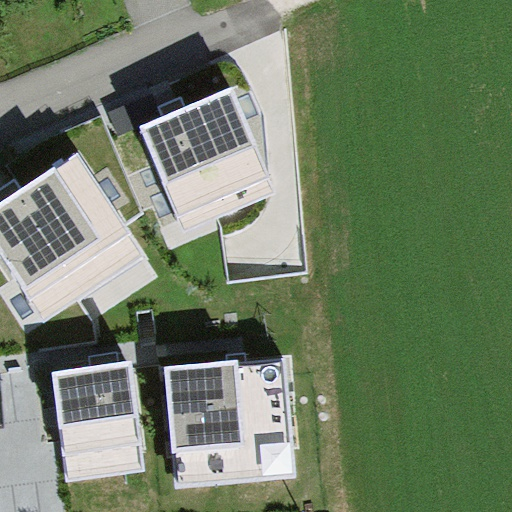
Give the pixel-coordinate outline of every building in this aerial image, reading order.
[(140,127),(184,229),(274,193),(232,87),(186,106),(163,117),(140,127)] [(159,106),(163,117),(186,106),(181,96),(159,106)] [(0,252),(45,321),(141,255),(78,156),(55,172),(54,167),(22,188),(0,202),(0,252)] [(0,202),(22,188),(16,179),(0,190),(0,202)] [(92,367),(119,364),(118,352),(91,355),(92,367)] [(241,364),(247,364),(246,353),(227,354),(228,359),(241,359),(241,364)] [(294,476),(284,361),(247,364),(241,364),(241,359),(228,359),(166,366),(177,487),(294,476)] [(54,372),(67,481),(145,471),(131,362),(119,364),(92,367),(54,372)]
